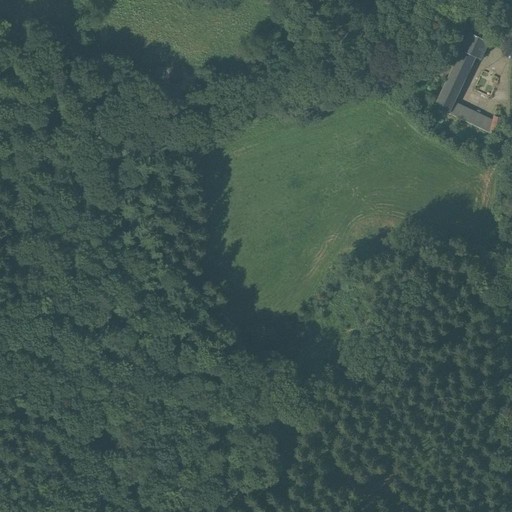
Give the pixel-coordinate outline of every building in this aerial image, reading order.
[(473,26),(470,33),(485,40),(488,33),(473,26)] [(485,40),(470,33),(457,58),(450,55),(449,58),(440,76),(447,80),(433,108),(497,138),(501,120),(494,117),(492,123),(453,104),(476,57),(480,59),(489,42),(485,40)] [(493,59),(501,39),(493,36),(485,55),(493,59)] [(166,67),(156,66),(155,78),(165,79),(166,67)] [(179,70),(174,69),(170,73),(168,78),(172,82),(177,84),(182,81),(183,75),(179,70)]
